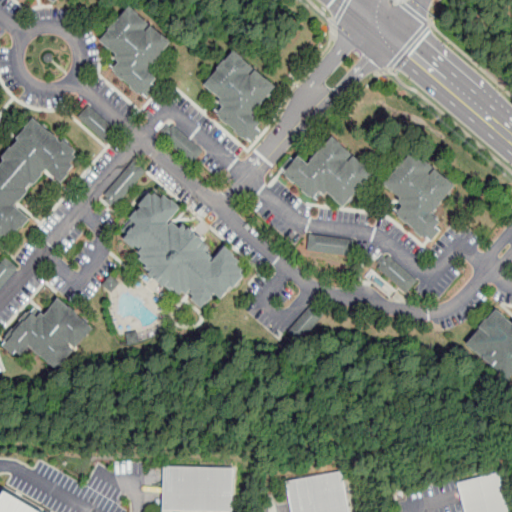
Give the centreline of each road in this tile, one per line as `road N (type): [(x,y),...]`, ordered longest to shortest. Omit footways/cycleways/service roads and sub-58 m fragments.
road 1 (residential): [(73,78),(320,291),(428,313),(453,309),(488,270)]
road 2 (residential): [(140,139),(0,306),(26,36)]
road 3 (residential): [(140,139),(170,108),(252,173),(282,211),(307,224),(381,237),(431,279),(459,244),(488,270)]
road 4 (residential): [(26,36),(17,54),(21,74),(46,90),(66,85),(81,58),(74,38),(45,26),(26,36)]
road 5 (secondary): [(511,138),(391,36)]
road 6 (residential): [(303,111),(221,207)]
